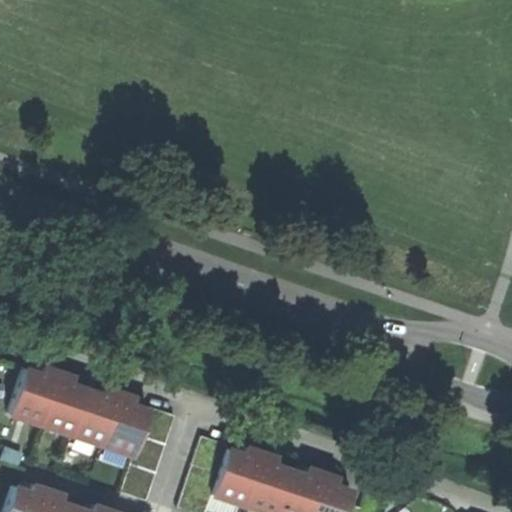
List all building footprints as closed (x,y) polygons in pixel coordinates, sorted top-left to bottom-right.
[(54,370),(38,365),(36,372),(20,367),(5,412),(36,422),(54,370)] [(66,382),(69,375),(54,370),(36,422),(66,433),(82,387),(66,382)] [(116,391),(100,386),(98,393),(82,387),(66,433),(98,443),(116,391)] [(128,403),(131,396),(116,391),(98,443),(128,454),(131,447),(136,433),(141,419),(144,409),(128,403)] [(145,406),(144,409),(141,419),(165,428),(170,414),(145,406)] [(165,428),(141,419),(136,433),(161,442),(165,428)] [(161,442),(136,433),(131,447),(156,456),(161,442)] [(200,435),(195,450),(219,458),(223,447),(224,443),(200,435)] [(257,450),(241,445),(238,452),(223,447),(219,458),(214,472),(209,486),(207,492),(238,503),(257,450)] [(156,456),(131,447),(128,454),(126,461),(152,469),(156,456)] [(214,472),(219,458),(195,450),(190,464),(214,472)] [(269,462),(272,456),(257,450),(238,503),(264,511),(269,511),(285,467),(269,462)] [(152,469),(126,461),(122,475),(147,484),(152,469)] [(209,486),(214,472),(190,464),(185,477),(209,486)] [(303,511),(318,472),(303,466),(301,473),(285,467),(269,511),(303,511)] [(331,483),(333,477),(318,472),(303,511),(339,511),(343,502),(348,489),(331,483)] [(147,484),(122,475),(116,490),(142,499),(147,484)] [(207,492),(209,486),(185,477),(180,492),(204,501),(207,492)] [(34,511),(42,488),(28,483),(25,490),(9,484),(0,509),(0,511),(34,511)] [(56,500),(58,493),(42,488),(34,511),(68,511),(71,505),(56,500)] [(357,507),(355,511),(371,511),(378,494),(364,489),(357,507)] [(190,511),(200,511),(204,501),(180,492),(175,507),(190,511)] [(343,502),(339,511),(355,511),(357,507),(343,502)] [(102,511),(104,508),(89,503),(87,510),(71,505),(68,511),(102,511)]
